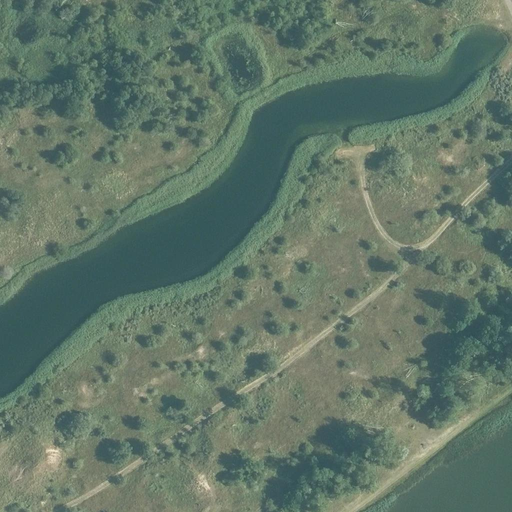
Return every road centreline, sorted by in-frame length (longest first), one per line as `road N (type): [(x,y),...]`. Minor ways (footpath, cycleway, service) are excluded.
road 1 (track): [(511,158),(384,286),(286,362),(57,511)]
road 2 (track): [(429,242),(406,247),(383,236),(357,151)]
